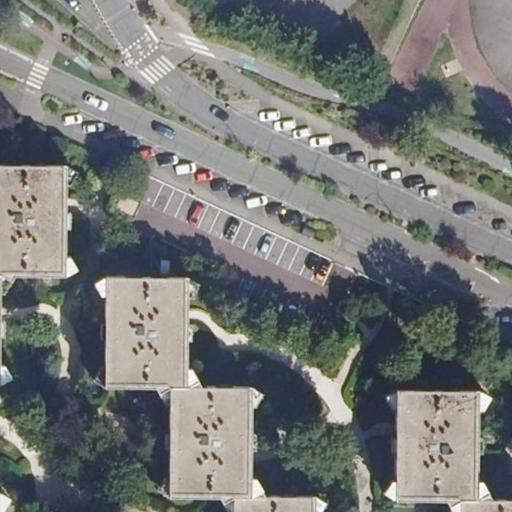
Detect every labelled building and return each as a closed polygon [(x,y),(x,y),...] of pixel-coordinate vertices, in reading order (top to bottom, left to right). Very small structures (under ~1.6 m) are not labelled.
[(0,165),(0,274),(1,275),(1,277),(66,278),(67,206),(67,166),(0,165)] [(122,194),(113,211),(132,221),(141,204),(122,194)] [(104,387),(168,388),(168,385),(185,385),(185,277),(104,277),(104,387)] [(167,496),(232,497),(232,494),(248,494),(249,437),(249,386),(185,385),(185,388),(168,388),(167,496)] [(394,499),(458,500),(459,497),(475,498),(477,390),(395,389),(394,452),(394,499)] [(248,497),(232,497),(231,511),(313,511),(314,496),(248,494),(248,497)] [(475,500),(458,500),(458,511),(511,511),(511,498),(475,498),(475,500)]
